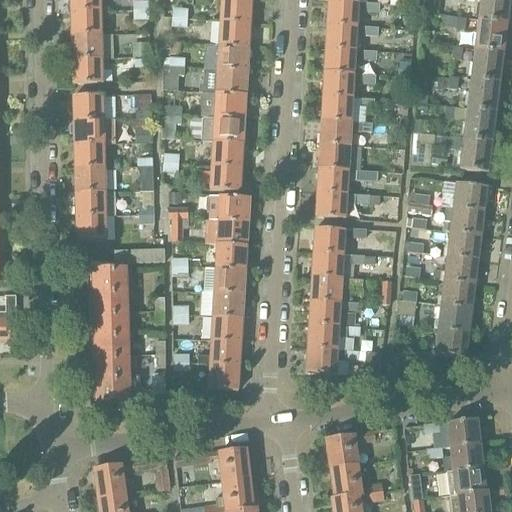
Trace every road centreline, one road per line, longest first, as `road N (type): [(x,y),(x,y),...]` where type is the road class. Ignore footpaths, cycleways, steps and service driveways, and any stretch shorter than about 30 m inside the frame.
road 1 (residential): [(279,423),(268,384),(293,0)]
road 2 (residential): [(51,405),(39,0)]
road 3 (residential): [(279,423),(508,389)]
road 4 (residential): [(59,452),(279,423)]
